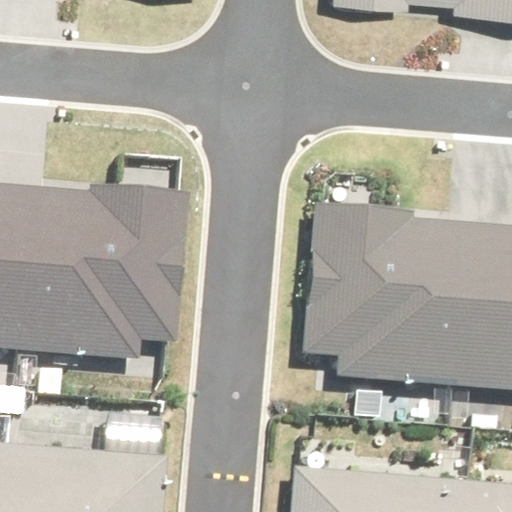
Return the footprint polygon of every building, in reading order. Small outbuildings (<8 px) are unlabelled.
[(511,0),(332,0),(332,10),(511,24),(511,0)] [(186,204),(0,187),(0,355),(171,371),(186,204)] [(511,221),(324,207),(312,366),(511,380),(511,221)] [(149,511),(155,440),(0,427),(0,511),(149,511)] [(511,511),(511,469),(299,456),(295,511),(511,511)]
